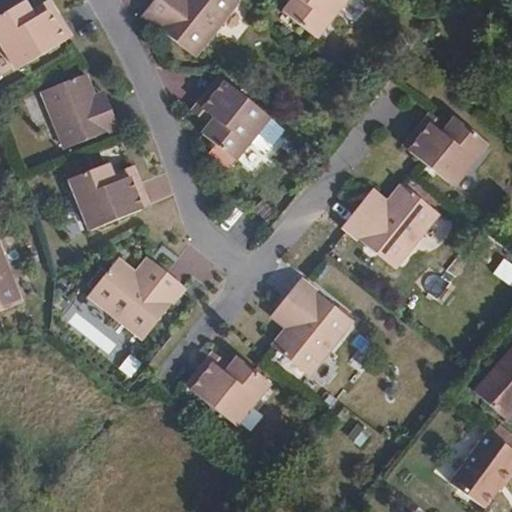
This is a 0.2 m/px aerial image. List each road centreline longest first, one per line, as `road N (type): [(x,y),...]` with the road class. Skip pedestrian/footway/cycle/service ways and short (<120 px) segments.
road 1 (residential): [(107,0),(204,222),(266,273)]
road 2 (residential): [(266,273),(394,128)]
road 3 (residential): [(266,273),(186,375)]
